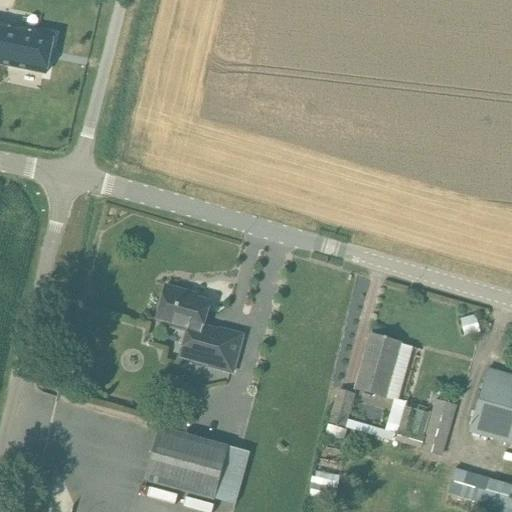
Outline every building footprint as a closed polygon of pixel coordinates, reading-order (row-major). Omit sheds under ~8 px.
[(55,35),(0,24),(0,65),(47,75),(55,35)] [(187,292),(166,286),(157,319),(172,323),(171,328),(185,332),(178,359),(209,367),(208,369),(231,375),(243,337),(226,331),(225,334),(204,327),(211,303),(197,299),(198,295),(192,293),(192,296),(186,294),(187,292)] [(462,321),(466,336),(480,333),(476,318),(462,321)] [(382,342),(372,335),(357,391),(386,399),(398,347),(387,341),(388,339),(385,337),(382,342)] [(511,375),(490,369),(470,433),(511,445),(511,375)] [(355,394),(340,390),(331,424),(346,427),(348,419),(355,394)] [(436,400),(431,414),(405,407),(407,402),(395,398),(386,430),(348,419),(346,427),(422,448),(421,450),(442,456),(457,405),(436,400)] [(214,500),(229,446),(159,427),(144,480),(214,500)] [(460,498),(471,501),(479,476),(467,473),(460,498)]
